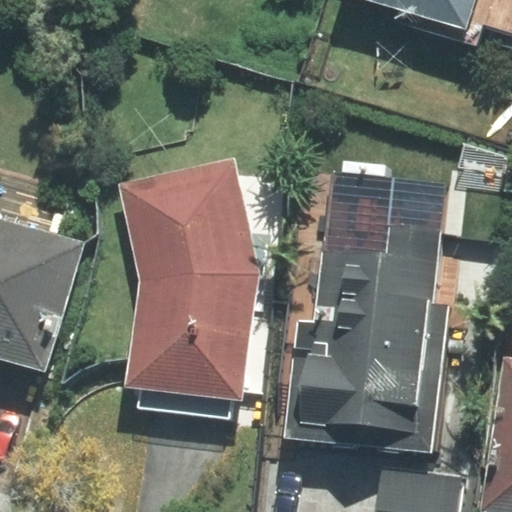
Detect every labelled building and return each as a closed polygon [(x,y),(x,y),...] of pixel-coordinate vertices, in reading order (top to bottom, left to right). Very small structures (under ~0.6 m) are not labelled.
[(372,0),(413,12),(408,26),(478,46),(480,37),(491,0),(372,0)] [(511,0),(491,0),(480,37),(511,46),(511,0)] [(258,273),(233,158),(118,184),(140,281),(127,385),(141,387),(138,407),(230,418),(232,399),(242,401),(258,273)] [(435,301),(448,184),(332,171),(308,185),(276,414),(290,415),(287,435),(437,451),(453,303),(435,301)] [(83,242),(0,217),(0,357),(45,370),(83,242)] [(511,511),(511,358),(505,358),(483,510),(503,511),(511,511)] [(458,511),(463,477),(383,466),(376,511),(458,511)]
